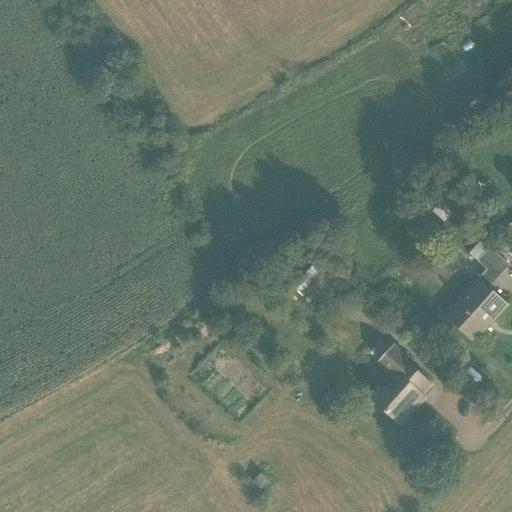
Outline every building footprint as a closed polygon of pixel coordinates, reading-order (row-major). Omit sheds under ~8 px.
[(511,223),(503,232),(511,241),(511,223)] [(470,250),(477,257),(493,240),(485,233),(470,250)] [(488,289),(509,266),(490,248),(477,262),(487,270),(444,316),(474,343),(507,306),(488,289)] [(326,269),(305,251),(282,276),(303,295),(326,269)] [(416,407),(413,404),(430,385),(405,361),(408,358),(393,345),(379,361),(379,362),(380,362),(397,377),(374,402),(400,425),(416,407)] [(230,407),(241,393),(230,384),(219,398),(230,407)] [(252,482),(260,490),(268,482),(260,474),(252,482)]
